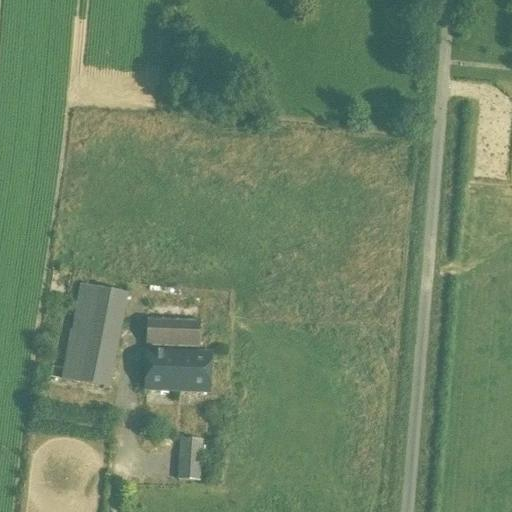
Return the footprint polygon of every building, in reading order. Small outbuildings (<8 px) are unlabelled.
[(109,390),(128,295),(79,286),(61,380),(109,390)] [(198,348),(199,321),(200,306),(148,303),(146,346),(198,348)] [(209,394),(210,354),(146,351),(145,391),(209,394)] [(79,419),(78,427),(106,430),(107,421),(79,419)] [(176,434),(174,474),(194,475),(196,435),(176,434)]
